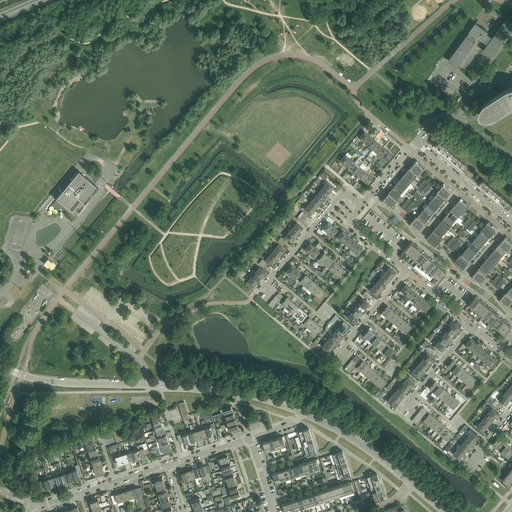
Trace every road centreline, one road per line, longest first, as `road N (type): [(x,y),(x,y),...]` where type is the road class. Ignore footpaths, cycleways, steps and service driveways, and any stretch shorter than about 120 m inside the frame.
road 1 (unclassified): [(301,412),(234,391),(52,382),(0,366)]
road 2 (residential): [(444,511),(376,455),(301,412)]
road 3 (residential): [(267,294),(266,283),(342,194)]
road 4 (residential): [(511,223),(415,141)]
